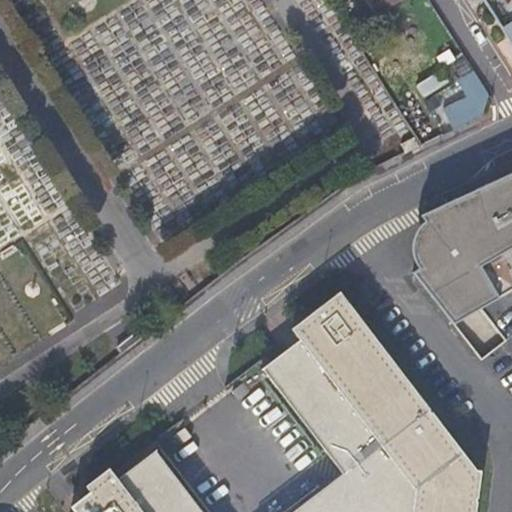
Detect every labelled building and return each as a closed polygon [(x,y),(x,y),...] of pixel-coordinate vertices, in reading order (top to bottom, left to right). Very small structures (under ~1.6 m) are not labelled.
[(511,0),(482,0),(511,47),(511,0)] [(82,111),(147,204),(307,92),(259,24),(237,39),(233,34),(214,47),(220,55),(178,85),(183,93),(162,108),(164,111),(157,115),(142,94),(110,116),(98,99),(82,111)] [(438,69),(412,83),(420,97),(446,83),(438,69)] [(461,97),(447,101),(446,99),(435,102),(444,128),(487,115),(473,71),(454,76),(461,97)] [(423,147),(415,135),(401,144),(407,154),(423,147)] [(511,171),(417,214),(421,221),(417,224),(414,228),(411,236),(409,249),(410,256),(412,263),(415,268),(408,274),(450,326),(480,301),(511,285),(511,171)] [(81,511),(80,511),(474,511),(480,471),(475,470),(343,290),(292,327),(300,340),(284,354),(261,373),(265,373),(344,473),(294,511),(203,511),(160,457),(160,451),(119,483),(103,462),(83,477),(89,486),(81,493),(73,499),(81,511)] [(122,355),(144,338),(137,331),(116,347),(122,355)] [(245,383),(233,393),(240,403),(252,393),(245,383)] [(187,430),(175,438),(183,448),(194,440),(187,430)]
